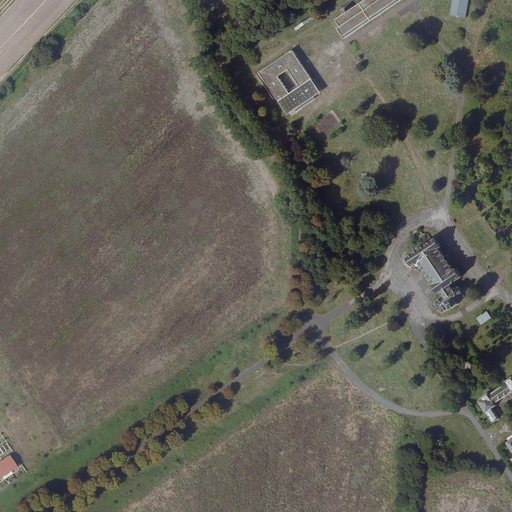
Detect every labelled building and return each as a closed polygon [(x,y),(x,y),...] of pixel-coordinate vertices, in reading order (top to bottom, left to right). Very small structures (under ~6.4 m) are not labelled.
[(346,40),(405,0),(366,0),(346,14),(343,10),(341,12),(343,15),(334,22),(346,40)] [(452,0),(448,18),(464,21),(467,0),(452,0)] [(290,53),(257,76),(286,117),(319,95),(290,53)] [(456,302),(455,301),(462,294),(457,287),(450,291),(446,285),(459,277),(454,270),(452,270),(447,262),(448,260),(444,255),(442,256),(437,249),(439,247),(433,238),(430,238),(426,233),(422,237),(419,232),(409,238),(408,248),(410,253),(406,256),(414,269),(419,266),(432,285),(430,287),(434,293),(436,292),(440,298),(434,304),(439,311),(445,306),(447,308),(456,302)] [(480,325),(491,318),(486,311),(476,317),(480,325)] [(474,368),(473,363),(468,360),(464,360),(461,364),(461,370),(464,373),(469,373),(472,371),(474,368)] [(486,395),(477,401),(493,425),(499,419),(493,409),(495,408),(494,405),(511,392),(511,377),(504,382),(505,385),(488,396),(486,395)] [(10,456),(0,462),(0,477),(17,466),(10,456)]
